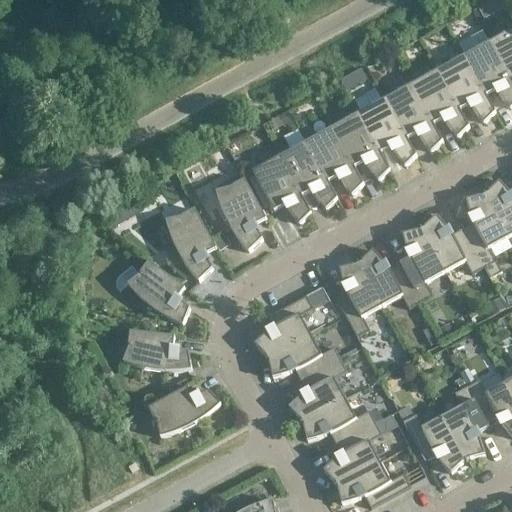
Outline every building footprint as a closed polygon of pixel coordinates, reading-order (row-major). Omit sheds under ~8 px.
[(483,12),(475,16),(480,24),(487,20),(483,12)] [(511,32),(490,44),(511,84),(511,32)] [(511,110),(511,84),(490,44),(464,59),(495,116),(496,116),(486,98),(496,93),(498,96),(502,102),(505,106),(510,112),(511,110)] [(495,116),(464,59),(437,73),(469,131),(469,130),(460,112),(470,107),(472,111),(476,116),(479,121),(484,127),(495,116)] [(361,71),(352,76),(358,86),(366,82),(361,71)] [(469,131),(437,73),(411,88),(442,145),(443,144),(433,127),(443,121),(445,125),(449,131),(452,135),(457,141),(469,131)] [(442,145),(411,88),(385,102),(406,142),(417,136),(419,139),(423,145),(426,150),(431,156),(442,145)] [(406,142),(385,102),(358,116),(390,174),(390,173),(381,156),(391,150),(393,154),(397,160),(400,164),(405,170),(417,159),(406,142)] [(288,113),(277,119),(283,129),(294,124),(288,113)] [(390,174),(358,116),(332,131),(363,188),(364,187),(354,170),(364,165),(366,168),(370,174),(374,178),(379,184),(390,174)] [(363,188),(332,131),(306,145),(337,202),(338,202),(328,184),(338,179),(340,183),(344,188),(347,193),(352,199),(363,188)] [(337,202),(306,145),(280,160),(311,217),(311,216),(302,199),(312,193),(314,197),(318,203),(321,207),(326,213),(337,202)] [(311,217),(280,160),(252,174),(274,214),(285,208),(287,212),(290,216),(294,221),(300,228),(311,217)] [(255,228),(267,222),(245,182),(232,191),(216,194),(218,203),(219,207),(221,211),(224,219),(228,227),(232,234),(235,238),(237,241),(243,248),(246,252),(249,255),(263,242),(255,228)] [(488,195),(485,197),(508,241),(511,238),(511,198),(499,184),(488,195)] [(508,241),(485,197),(481,199),(466,203),(468,212),(471,222),(473,226),(462,232),(484,271),(490,281),(502,275),(489,251),(508,241)] [(205,258),(217,252),(195,212),(182,220),(166,224),(168,232),(169,236),(171,241),(174,248),(178,256),(182,263),(185,267),(187,271),(193,278),(196,281),(199,285),(213,272),(205,258)] [(119,215),(102,219),(106,232),(122,228),(119,215)] [(425,230),(421,232),(445,275),(465,265),(472,278),(484,271),(462,232),(451,238),(449,234),(442,225),(436,219),(425,230)] [(445,275),(421,232),(418,234),(403,237),(405,246),(408,256),(410,260),(399,266),(421,306),(433,299),(426,286),(445,275)] [(224,236),(213,242),(220,253),(230,246),(224,236)] [(362,264),(358,266),(382,310),(402,299),(409,312),(421,306),(399,266),(388,272),(386,268),(379,260),(373,253),(362,264)] [(149,265),(140,278),(135,271),(123,281),(121,283),(120,286),(120,289),(120,292),(122,295),(123,297),(130,291),(133,294),(139,301),(146,307),(152,312),(156,315),(160,317),(168,322),(175,325),(183,329),(190,311),(177,302),(185,291),(149,265)] [(382,310),(358,266),(355,268),(340,272),(342,281),(345,291),(347,295),(335,301),(357,341),(370,334),(363,321),(382,310)] [(313,311),(306,299),(267,320),(273,332),(269,334),(261,341),(254,347),(265,358),(267,362),(311,338),(300,319),(313,311)] [(498,301),(487,307),(493,317),(504,311),(498,301)] [(448,326),(438,332),(443,342),(454,336),(448,326)] [(429,330),(422,334),(430,349),(437,345),(429,330)] [(173,353),(175,340),(130,335),(129,350),(123,365),(131,368),(140,371),(148,372),(157,374),(166,375),(175,375),(184,374),(192,373),(189,354),(173,353)] [(321,358),(311,338),(267,362),(269,365),(273,381),(281,378),(292,375),(296,373),(302,384),(341,362),(334,350),(321,358)] [(348,375),(341,362),(302,384),(308,395),(304,397),(295,404),(289,410),(300,422),(302,425),(345,401),(335,382),(348,375)] [(468,371),(460,376),(468,389),(476,385),(468,371)] [(468,389),(467,390),(489,429),(499,423),(501,427),(506,433),(511,438),(511,439),(511,397),(506,386),(486,396),(479,383),(476,385),(468,389)] [(182,384),(176,387),(179,393),(185,390),(182,384)] [(188,390),(148,411),(157,425),(160,440),(168,438),(173,437),(177,435),(185,432),(193,428),(201,424),(208,418),(215,413),(221,407),(208,394),(194,401),(188,390)] [(489,429),(467,390),(455,396),(462,410),(442,420),(466,464),(470,462),(485,458),(483,450),(480,439),(478,435),(489,429)] [(345,401),(302,425),(304,429),(307,444),(326,438),(330,436),(336,447),(352,438),(380,423),(373,411),(356,421),(345,401)] [(407,409),(397,415),(402,425),(403,425),(413,420),(407,409)] [(413,420),(403,425),(425,464),(436,458),(438,462),(446,471),(452,477),(463,466),(466,464),(442,420),(423,431),(416,418),(413,420)] [(338,460),(323,473),(334,485),(336,488),(380,464),(369,445),(395,431),(389,419),(352,438),(336,447),(342,458),(338,460)] [(391,484),(380,464),(336,488),(338,492),(342,507),(348,505),(356,503),(361,501),(365,500),(371,511),(411,490),(404,477),(391,484)] [(275,511),(274,503),(269,504),(265,506),(260,507),(256,508),(248,511),(275,511)]
